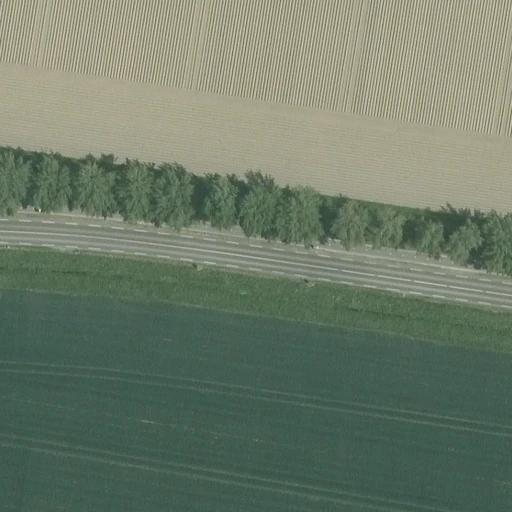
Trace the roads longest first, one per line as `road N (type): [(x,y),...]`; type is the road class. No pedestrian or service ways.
road 1 (primary): [(0,234),(266,263)]
road 2 (primary): [(511,299),(266,263)]
